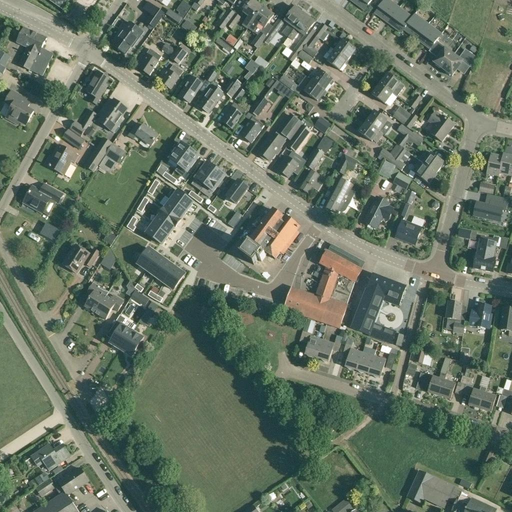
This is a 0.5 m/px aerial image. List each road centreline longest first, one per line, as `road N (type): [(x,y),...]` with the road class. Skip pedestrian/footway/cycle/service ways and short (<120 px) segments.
road 1 (unclassified): [(321,221),(88,52)]
road 2 (residential): [(129,511),(0,310)]
road 3 (residential): [(511,441),(284,368)]
road 4 (residential): [(321,221),(282,284),(266,291),(226,278),(210,261),(203,229)]
road 5 (residential): [(0,211),(88,52)]
road 6 (residential): [(436,274),(474,113)]
road 7 (residential): [(0,244),(74,371)]
road 8 (unclassified): [(436,274),(321,221)]
